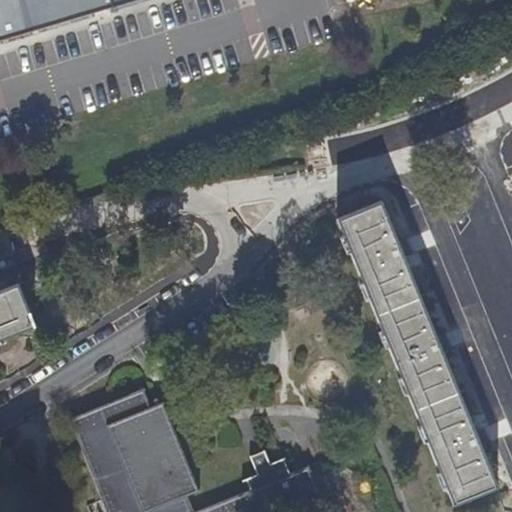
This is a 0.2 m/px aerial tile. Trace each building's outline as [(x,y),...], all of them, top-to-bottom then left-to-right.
[(0,0),(0,33),(37,23),(33,0),(0,0)] [(33,0),(37,23),(111,0),(33,0)] [(494,489),(477,448),(484,445),(481,439),(478,431),(472,434),(440,355),(446,352),(443,345),(440,337),(434,339),(402,259),(408,256),(404,248),(402,242),(396,244),(379,202),(336,219),(369,301),(450,506),(494,489)] [(0,340),(33,327),(16,286),(0,292),(0,340)] [(208,511),(206,506),(192,511),(191,511),(184,495),(195,490),(162,405),(151,408),(143,391),(67,421),(103,511),(208,511)] [(306,468),(288,475),(245,492),(206,506),(208,511),(294,511),(321,501),(306,468)]
